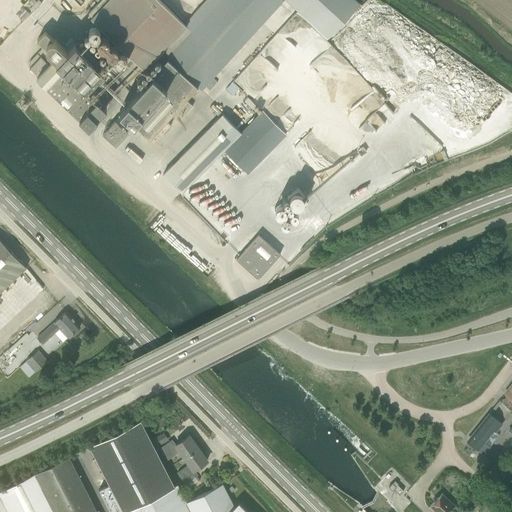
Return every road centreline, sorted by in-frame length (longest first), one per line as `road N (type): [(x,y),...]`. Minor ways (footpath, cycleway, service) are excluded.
road 1 (secondary): [(0,441),(416,233),(511,195)]
road 2 (unclassified): [(372,364),(321,357),(259,317),(222,261),(0,60)]
road 3 (primary): [(316,511),(0,197)]
road 4 (unclassified): [(372,364),(511,335)]
